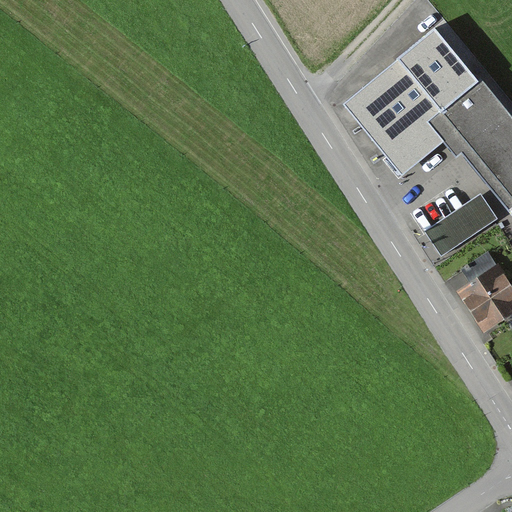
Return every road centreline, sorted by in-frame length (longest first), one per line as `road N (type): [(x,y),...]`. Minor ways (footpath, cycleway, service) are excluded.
road 1 (tertiary): [(511,428),(240,0)]
road 2 (track): [(413,0),(307,105)]
